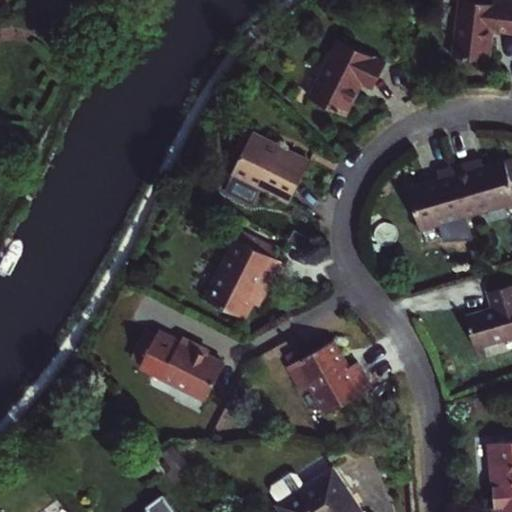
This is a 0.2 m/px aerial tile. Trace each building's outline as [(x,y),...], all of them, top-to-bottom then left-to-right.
[(495,5),(462,2),(456,59),(492,62),(495,33),(511,34),(511,3),(495,2),(495,5)] [(393,72),(346,49),(318,106),(353,123),(368,93),(380,99),(393,72)] [(262,132),(240,171),(242,172),(232,190),(259,204),(269,186),(296,201),(318,162),(262,132)] [(478,168),(476,162),(459,167),(473,215),(511,203),(511,164),(510,158),(490,165),(478,168)] [(489,158),(476,162),(478,168),(490,165),(489,158)] [(446,179),(416,187),(428,229),(473,215),(459,167),(444,171),(446,179)] [(241,239),(213,301),(254,320),(260,306),(266,293),(272,296),(288,260),(241,239)] [(473,314),(482,346),(511,337),(511,285),(495,291),(499,306),(473,314)] [(266,308),(272,296),(266,293),(260,306),(266,308)] [(204,353),(206,349),(190,341),(188,346),(166,335),(148,371),(215,404),(233,367),(215,358),(204,353)] [(335,346),(288,373),(303,398),(312,393),(328,420),(374,393),(359,367),(351,372),(335,346)] [(204,353),(215,358),(216,354),(206,349),(204,353)] [(368,408),(374,424),(383,421),(377,404),(368,408)] [(511,511),(511,448),(499,449),(503,511),(511,511)] [(359,511),(367,506),(332,458),(271,502),(278,511),(331,511),(333,511),(359,511)] [(171,511),(161,497),(144,510),(144,511),(145,511),(171,511)]
